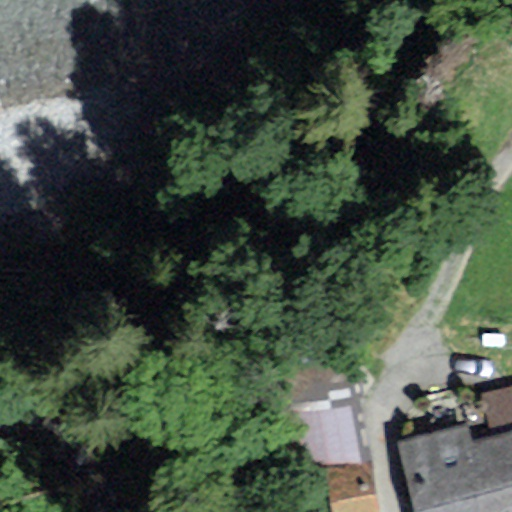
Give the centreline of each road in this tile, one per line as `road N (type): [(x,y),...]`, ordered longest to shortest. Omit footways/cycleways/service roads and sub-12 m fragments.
road 1 (unclassified): [(428,312),(388,398),(384,448),(398,511)]
road 2 (track): [(511,159),(428,312)]
